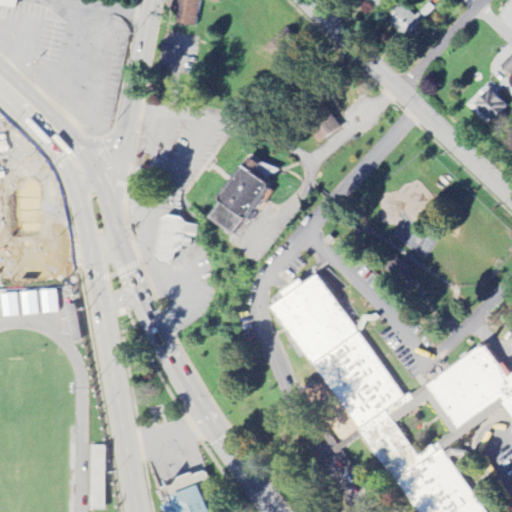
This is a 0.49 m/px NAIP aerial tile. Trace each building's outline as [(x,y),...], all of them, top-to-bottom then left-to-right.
[(0,0),(0,6),(20,9),(21,0),(0,0)] [(199,26),(203,1),(222,4),(222,0),(181,0),(178,22),(199,26)] [(417,14),(413,17),(400,4),(384,19),(407,42),(426,24),(417,14)] [(469,110),(487,127),(504,107),(486,91),(469,110)] [(321,145),(333,136),(326,126),(314,135),(321,145)] [(243,237),(277,182),(266,176),(272,167),(255,157),(216,220),(243,237)] [(192,249),(196,226),(185,224),(186,219),(166,216),(157,264),(176,267),(180,247),(192,249)] [(413,511),(486,511),(447,447),(504,412),(499,405),(510,398),(511,400),(511,374),(495,345),(404,400),(328,274),(311,285),(308,280),(288,292),(292,300),(287,303),(413,511)] [(68,307),(76,343),(86,341),(78,305),(68,307)] [(190,473),(163,484),(165,488),(157,491),(165,511),(219,511),(204,472),(191,477),(190,473)]
